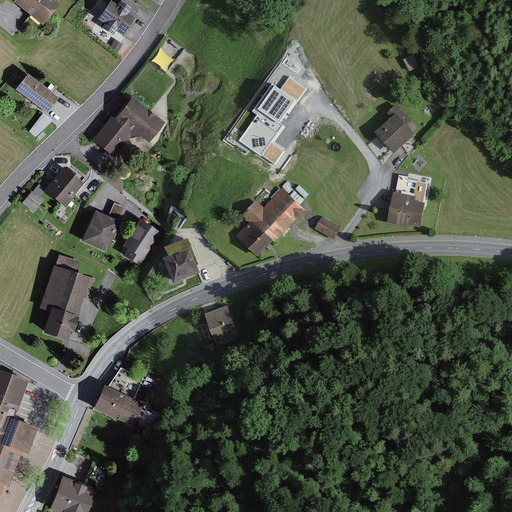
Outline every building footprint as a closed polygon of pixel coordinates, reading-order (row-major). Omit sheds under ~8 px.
[(59,3),(54,0),(12,0),(11,1),(41,25),(59,3)] [(132,17),(139,7),(129,0),(120,0),(119,2),(118,1),(115,6),(108,1),(95,20),(102,24),(100,28),(111,36),(113,32),(121,37),(133,18),(132,17)] [(124,45),(115,39),(110,47),(119,52),(124,45)] [(419,67),(413,55),(403,60),(410,72),(419,67)] [(45,113),(56,98),(25,74),(13,89),(45,113)] [(306,90),(289,78),(281,90),(272,84),(252,112),(257,115),(239,140),(275,165),(284,152),(271,143),(283,126),(279,123),(295,100),(297,102),(306,90)] [(163,122),(130,97),(113,119),(110,117),(91,141),(99,147),(113,158),(129,137),(138,136),(147,143),(163,122)] [(407,125),(412,121),(397,104),(387,113),(391,118),(375,132),(394,154),(415,135),(407,125)] [(52,120),(42,113),(28,132),(35,137),(52,120)] [(71,197),(82,184),(81,183),(85,178),(82,176),(78,180),(62,167),(42,191),(64,209),(73,198),(71,197)] [(275,243),(306,210),(300,205),(305,200),(295,190),(291,195),(282,188),(264,207),(257,201),(243,215),(250,223),(237,236),(258,256),(268,245),(272,241),(275,243)] [(37,196),(31,191),(21,203),(33,213),(42,201),(37,196)] [(414,201),(415,196),(393,192),(387,223),(409,227),(409,225),(421,227),(425,203),(414,201)] [(124,224),(118,222),(124,208),(113,203),(107,217),(93,211),(80,242),(105,253),(111,239),(117,241),(124,224)] [(341,227),(323,217),(316,229),(334,239),(341,227)] [(159,233),(138,220),(120,247),(126,250),(122,256),(137,266),(159,233)] [(199,264),(188,238),(165,248),(169,256),(163,258),(174,283),(200,273),(197,265),(199,264)] [(72,332),(89,277),(50,266),(37,309),(47,312),(40,333),(65,341),(68,331),(72,332)] [(228,305),(204,314),(217,346),(240,337),(228,305)] [(214,347),(212,340),(201,344),(204,351),(214,347)] [(165,416),(153,410),(151,413),(145,410),(144,412),(141,410),(143,405),(133,401),(143,379),(122,368),(109,387),(105,386),(94,409),(132,429),(135,423),(138,425),(137,426),(156,434),(165,416)] [(0,490),(1,487),(7,489),(20,453),(25,455),(34,429),(12,421),(14,416),(27,382),(0,372),(0,490)] [(85,511),(94,491),(62,478),(50,509),(55,511),(85,511)]
